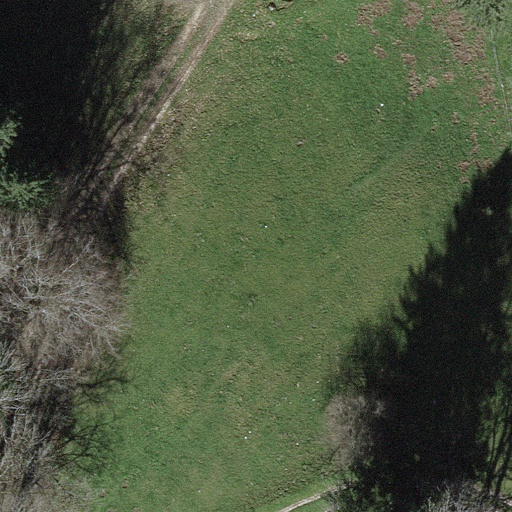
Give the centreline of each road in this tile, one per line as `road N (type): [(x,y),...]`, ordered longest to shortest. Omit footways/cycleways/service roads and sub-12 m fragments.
road 1 (track): [(214,0),(126,127),(80,228),(29,456),(35,511)]
road 2 (track): [(287,511),(389,488),(460,487),(511,502)]
